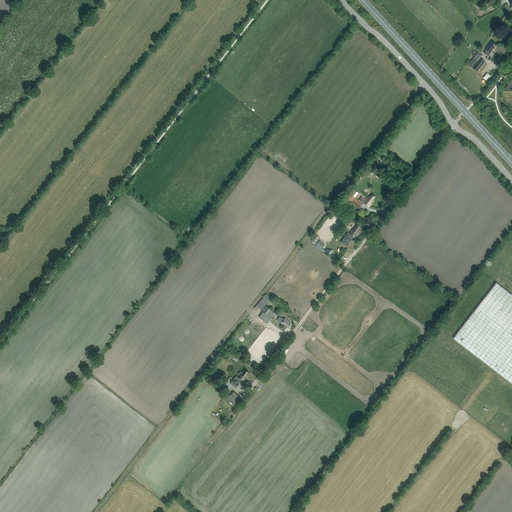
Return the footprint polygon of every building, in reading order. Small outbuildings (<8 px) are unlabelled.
[(493,51),(492,50),(496,45),(492,42),(484,53),(488,57),(493,51)] [(472,68),(482,56),(478,53),(468,65),(472,68)] [(477,71),(485,62),(481,58),(473,68),(477,71)] [(461,89),(464,87),(456,79),(454,81),(461,89)] [(369,207),(374,201),(373,200),(375,196),(372,194),(370,197),(369,196),(365,200),(362,197),(359,201),(363,204),(364,203),(369,207)] [(346,198),(355,205),(358,202),(349,195),(346,198)] [(354,229),(353,229),(342,243),(347,246),(352,239),(351,238),(353,236),(355,238),(360,230),(359,230),(361,227),(357,225),(354,229)] [(315,235),(311,240),(316,243),(320,238),(315,235)] [(511,383),(511,294),(497,283),(453,339),(511,383)] [(267,294),(257,306),(271,318),(275,313),(265,306),(272,298),(267,294)] [(281,323),(284,325),(284,324),(289,327),(291,324),(290,322),(290,321),(285,317),(284,319),(280,316),(277,320),(281,323)] [(233,353),(228,358),(235,364),(239,360),(233,353)] [(234,380),(231,383),(236,388),(239,383),(241,380),(244,382),(249,375),(248,375),(249,373),(245,370),(242,373),(241,372),(240,372),(238,374),(239,375),(240,376),(238,378),(236,376),(234,380)] [(235,391),(227,400),(231,403),(233,400),(237,403),(242,397),(235,391)]
